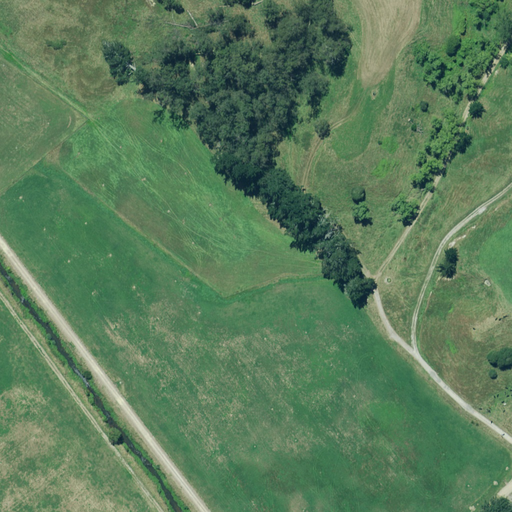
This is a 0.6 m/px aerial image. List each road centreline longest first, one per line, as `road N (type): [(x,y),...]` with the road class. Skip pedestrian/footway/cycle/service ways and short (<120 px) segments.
road 1 (track): [(213,511),(0,227)]
road 2 (track): [(161,511),(0,303)]
